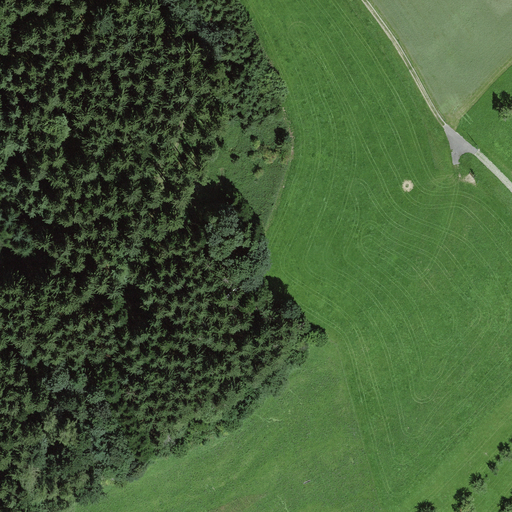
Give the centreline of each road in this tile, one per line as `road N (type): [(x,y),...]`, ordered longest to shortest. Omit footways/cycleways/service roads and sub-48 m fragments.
road 1 (track): [(162,0),(185,114),(144,225),(116,260),(0,336)]
road 2 (track): [(511,187),(434,112),(365,0)]
road 3 (track): [(163,0),(217,52),(262,75)]
